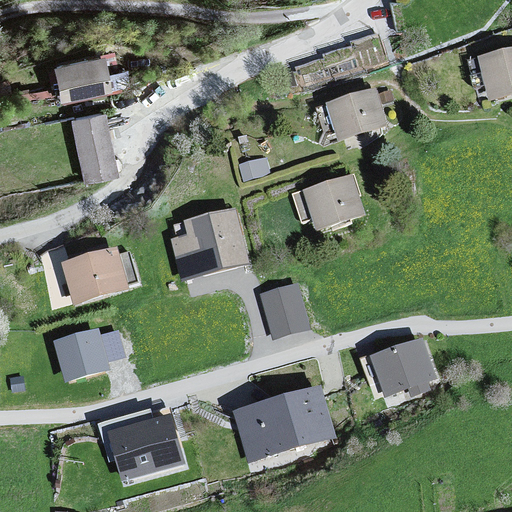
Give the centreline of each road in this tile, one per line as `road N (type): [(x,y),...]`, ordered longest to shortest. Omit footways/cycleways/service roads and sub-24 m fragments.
road 1 (residential): [(0,422),(59,420),(334,344),(511,320)]
road 2 (residential): [(353,12),(129,125),(124,178),(45,231),(0,241)]
road 3 (track): [(0,19),(34,9),(269,19),(353,12)]
